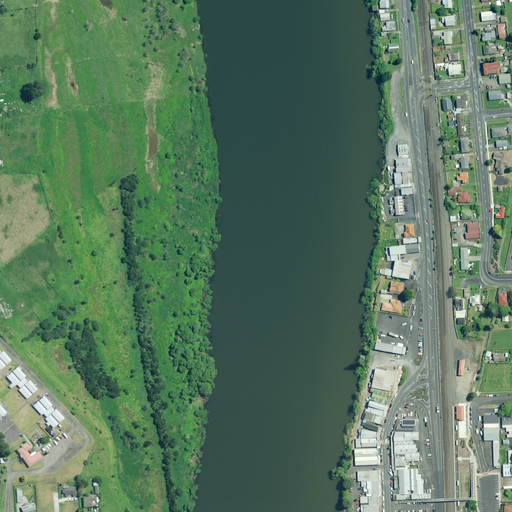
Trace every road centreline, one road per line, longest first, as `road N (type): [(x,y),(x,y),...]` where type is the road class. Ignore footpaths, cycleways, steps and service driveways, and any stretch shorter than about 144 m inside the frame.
road 1 (secondary): [(431,350),(418,155)]
road 2 (residential): [(478,116),(485,265),(500,279)]
